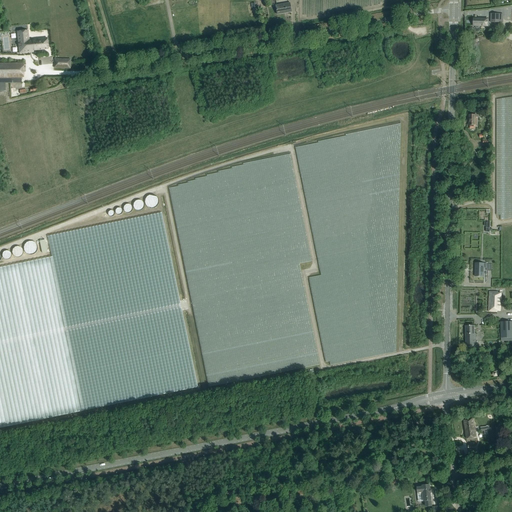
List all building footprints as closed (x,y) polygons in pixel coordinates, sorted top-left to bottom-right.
[(276,6),(277,14),(291,12),(289,3),(276,6)] [(491,14),(491,22),(500,22),(500,14),(491,14)] [(487,26),(487,19),(473,19),(473,26),(475,26),(475,27),(476,27),(478,27),(479,27),(479,26),(487,26)] [(17,32),(19,53),(34,52),(34,51),(48,49),(47,38),(35,39),(29,40),(28,31),(17,32)] [(70,59),(54,59),(54,68),(70,68),(70,59)] [(24,63),(0,63),(0,77),(21,77),(24,77),(24,63)] [(29,68),(29,81),(42,80),(42,68),(29,68)] [(480,118),(480,113),(475,113),(475,114),(470,114),(469,125),(470,125),(470,128),(474,128),(474,125),(475,125),(475,122),(477,122),(477,118),(480,118)] [(484,263),(475,263),(475,276),(484,276),(484,268),(486,268),(486,270),(491,270),(491,264),(484,264),(484,263)] [(489,292),(489,311),(497,312),(497,311),(500,311),(501,295),(498,295),(498,292),(489,292)] [(501,341),(511,340),(511,317),(501,318),(501,338),(501,341)] [(466,347),(476,347),(476,333),(475,333),(475,325),(465,326),(466,347)] [(464,420),(466,439),(476,437),(474,419),(464,420)] [(423,487),(417,488),(418,493),(422,492),(423,501),(425,501),(426,507),(432,506),(431,500),(430,493),(431,493),(431,489),(430,489),(430,485),(423,486),(423,487)]
